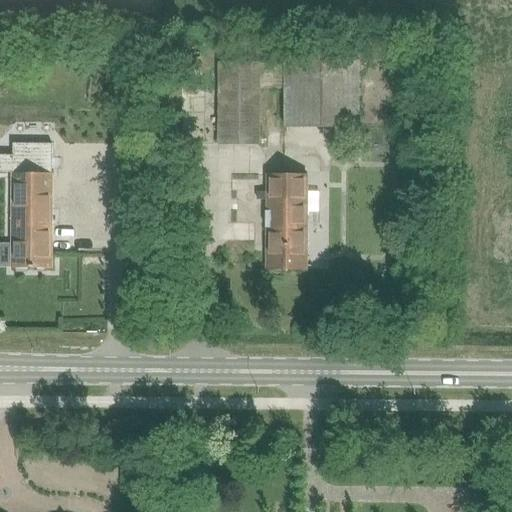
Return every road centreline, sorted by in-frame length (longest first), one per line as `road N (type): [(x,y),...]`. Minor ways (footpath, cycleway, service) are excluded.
road 1 (primary): [(511,368),(0,361)]
road 2 (primary): [(0,379),(511,382)]
